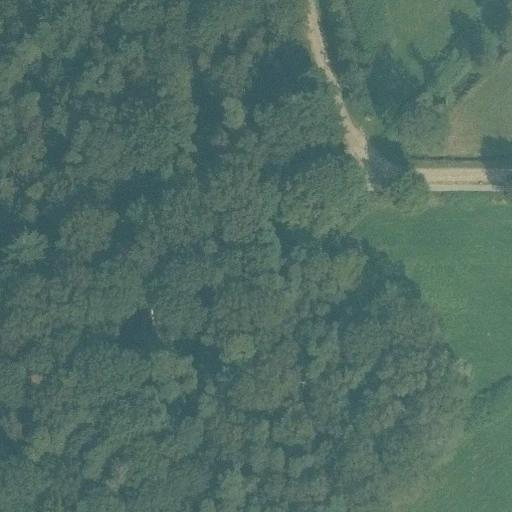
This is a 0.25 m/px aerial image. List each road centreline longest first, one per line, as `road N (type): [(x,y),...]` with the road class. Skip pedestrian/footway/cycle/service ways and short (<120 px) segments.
road 1 (track): [(207,196),(321,174),(511,176)]
road 2 (track): [(0,252),(207,196)]
